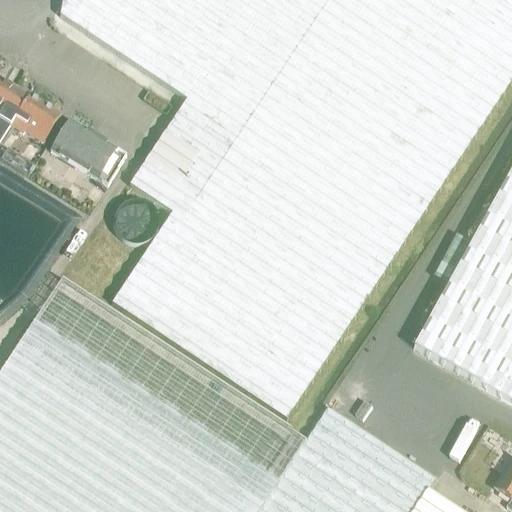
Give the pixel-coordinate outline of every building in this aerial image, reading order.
[(497,104),(511,81),(511,0),(64,0),(54,16),(186,104),(129,189),(171,218),(110,308),(283,425),(497,104)] [(0,120),(16,94),(0,84),(0,120)] [(10,131),(28,102),(16,94),(0,120),(0,134),(5,138),(10,131)] [(60,121),(28,102),(10,131),(21,138),(23,136),(43,148),(60,121)] [(107,191),(125,162),(66,126),(49,156),(107,191)] [(8,152),(1,163),(28,179),(34,169),(8,152)] [(448,288),(412,352),(511,407),(511,172),(470,247),(448,288)] [(264,511),(307,446),(284,430),(63,282),(0,377),(0,511),(264,511)] [(436,484),(329,413),(307,446),(264,511),(416,511),(429,494),(436,484)] [(511,511),(511,471),(497,496),(511,504),(507,511),(511,511)] [(455,511),(429,494),(416,511),(455,511)]
